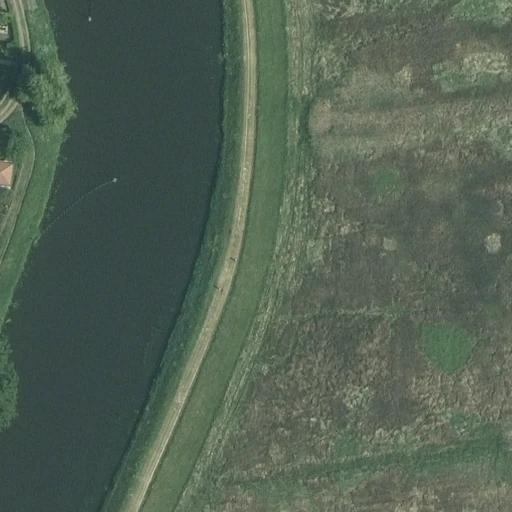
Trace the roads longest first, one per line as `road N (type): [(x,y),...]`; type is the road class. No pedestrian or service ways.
road 1 (track): [(17,97),(32,148),(0,254)]
road 2 (track): [(14,0),(25,76),(0,118)]
